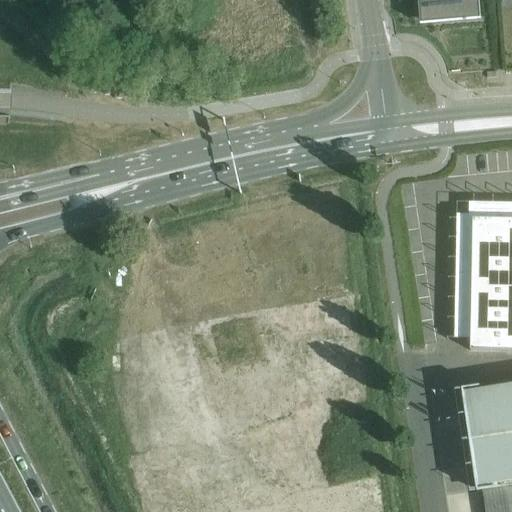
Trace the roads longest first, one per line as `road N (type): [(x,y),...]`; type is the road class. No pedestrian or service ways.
road 1 (tertiary): [(128,183),(307,143)]
road 2 (residential): [(434,511),(410,358)]
road 3 (tertiary): [(0,239),(71,218),(128,183)]
road 4 (tertiary): [(128,183),(63,183),(0,199)]
road 5 (tertiary): [(387,132),(446,117),(511,118)]
